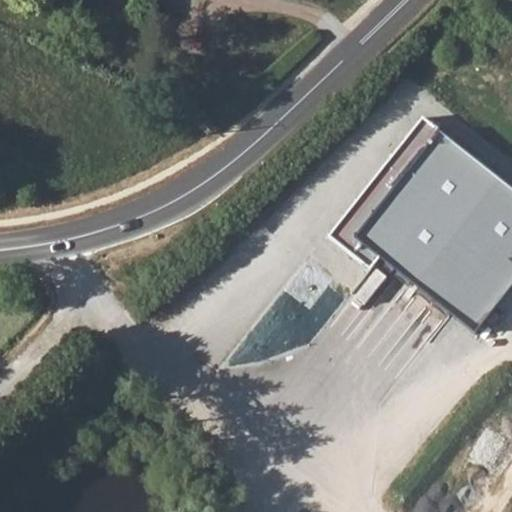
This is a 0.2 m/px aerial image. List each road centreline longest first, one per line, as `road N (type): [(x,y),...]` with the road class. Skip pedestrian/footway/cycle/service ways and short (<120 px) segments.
road 1 (secondary): [(403,0),(200,185),(133,218),(0,251)]
road 2 (track): [(61,240),(110,335),(343,511)]
